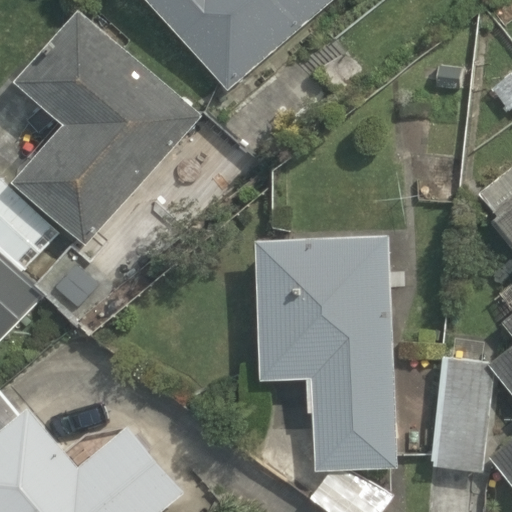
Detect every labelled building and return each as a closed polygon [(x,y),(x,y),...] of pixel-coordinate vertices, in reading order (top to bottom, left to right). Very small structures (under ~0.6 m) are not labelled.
[(158,0),(233,89),(335,0),(158,0)] [(207,113),(85,5),(20,75),(70,120),(19,176),(91,243),(207,113)] [(438,86),(463,89),(465,66),(441,63),(438,86)] [(453,157),(457,121),(430,118),(426,154),(453,157)] [(511,436),(493,451),(511,475),(511,166),(481,191),(511,228),(511,283),(499,295),(511,309),(511,315),(507,320),(511,326),(511,345),(494,360),(499,367),(511,383),(511,436)] [(62,233),(0,173),(0,245),(25,270),(62,233)] [(347,465),(403,463),(396,286),(407,286),(406,272),(396,272),(395,230),(263,233),(266,374),(312,373),(313,408),(318,408),(319,466),(334,466),(347,465)] [(25,270),(0,245),(0,344),(49,294),(25,270)] [(487,468),(499,367),(494,360),(446,354),(434,461),(487,468)] [(0,511),(162,511),(190,490),(133,422),(85,462),(35,403),(26,411),(4,386),(0,389),(0,511)] [(338,511),(385,511),(399,492),(347,465),(334,466),(315,493),(338,511)]
